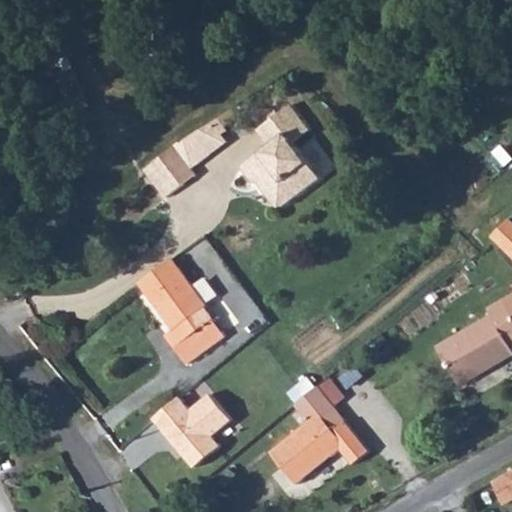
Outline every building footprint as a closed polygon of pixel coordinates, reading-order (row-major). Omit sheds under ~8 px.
[(262,178),(271,191),(268,194),(276,205),(285,206),(322,178),(295,142),(311,130),(292,105),(259,130),(273,146),(243,168),(255,183),(258,181),(262,178)] [(233,109),(213,122),(223,134),(228,130),(225,126),(237,116),(233,109)] [(198,175),(193,169),(228,141),(223,134),(213,122),(184,145),(181,142),(146,169),(168,198),(198,175)] [(262,178),(258,181),(268,194),(271,191),(262,178)] [(511,219),(495,236),(511,253),(511,219)] [(178,328),(187,340),(177,347),(189,364),(228,336),(206,307),(208,306),(174,259),(141,283),(176,330),(178,328)] [(494,316),(440,348),(461,385),(511,355),(511,296),(490,310),(494,316)] [(177,347),(187,340),(178,328),(176,330),(168,335),(177,347)] [(319,386),(297,404),(310,422),(273,452),(299,484),(348,445),(338,430),(347,422),(319,386)] [(184,399),(157,420),(199,472),(227,449),(219,438),(238,423),(216,395),(195,412),(184,399)] [(511,472),(494,482),(505,504),(511,500),(511,472)]
